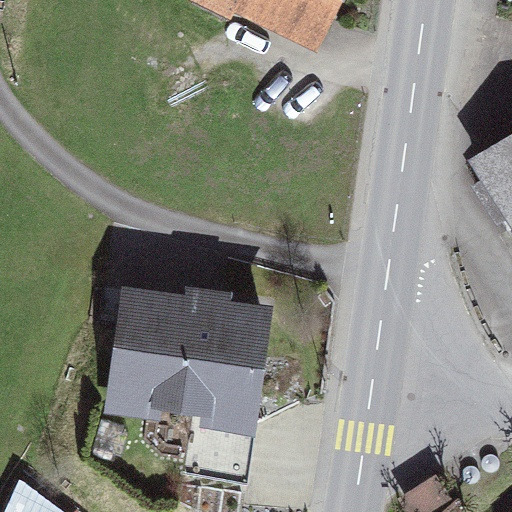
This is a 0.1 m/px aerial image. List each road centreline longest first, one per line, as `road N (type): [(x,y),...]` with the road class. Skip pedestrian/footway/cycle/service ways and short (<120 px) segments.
road 1 (tertiary): [(381,311),(427,0)]
road 2 (tertiary): [(351,511),(381,311)]
road 3 (residential): [(511,422),(381,311)]
